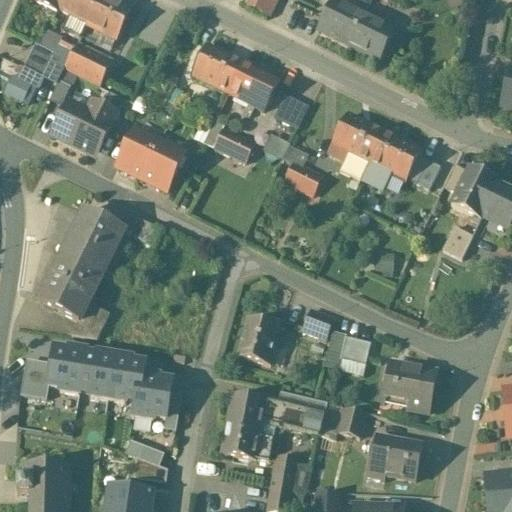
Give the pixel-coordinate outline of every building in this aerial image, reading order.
[(27,0),(27,1),(57,16),(58,14),(64,0),(27,0)] [(99,0),(64,0),(58,14),(86,28),(99,0)] [(130,12),(105,0),(99,0),(86,28),(115,42),(130,12)] [(275,19),(281,0),(251,0),(249,9),(275,19)] [(470,0),(449,0),(452,9),(471,4),(470,0)] [(363,17),(333,3),(318,34),(348,49),(363,17)] [(393,32),(363,17),(348,49),(378,64),(393,32)] [(76,47),(63,41),(58,52),(71,58),(76,47)] [(56,57),(35,47),(23,71),(44,81),(56,57)] [(112,65),(76,47),(71,58),(64,73),(100,90),(112,65)] [(242,67),(207,50),(192,80),(228,97),(242,67)] [(278,85),(242,67),(228,97),(263,115),(278,85)] [(511,74),(501,111),(511,113),(511,74)] [(182,116),(192,94),(170,84),(160,106),(182,116)] [(286,98),(278,121),(303,130),(311,107),(286,98)] [(88,115),(69,106),(66,111),(62,113),(58,120),(59,125),(53,138),(83,153),(91,151),(98,154),(117,117),(93,105),(88,115)] [(383,137),(348,120),(333,149),(369,167),(383,137)] [(255,148),(222,132),(213,150),(246,166),(255,148)] [(136,134),(118,170),(142,182),(160,146),(136,134)] [(419,155),(383,137),(369,167),(404,184),(419,155)] [(272,138),(266,154),(305,171),(312,156),(272,138)] [(183,157),(160,146),(142,182),(166,194),(183,157)] [(440,170),(427,164),(416,188),(429,194),(440,170)] [(322,182),(293,167),(284,186),(313,200),(322,182)] [(467,176),(455,169),(444,191),(457,197),(467,176)] [(498,186),(469,171),(467,176),(457,197),(451,207),(472,218),(480,221),(481,222),(482,220),(497,188),(498,186)] [(511,218),(511,194),(497,188),(482,220),(506,231),(511,218)] [(124,234),(85,214),(63,259),(63,260),(102,279),(108,282),(122,252),(116,250),(119,245),(124,234)] [(480,221),(472,218),(470,223),(478,226),(480,221)] [(163,234),(140,223),(132,239),(155,250),(163,234)] [(472,240),(454,231),(443,254),(461,262),(472,240)] [(332,241),(322,237),(316,251),(326,256),(332,241)] [(394,260),(378,259),(377,276),(385,276),(385,282),(394,282),(394,260)] [(102,279),(63,260),(53,280),(53,279),(40,306),(77,325),(78,325),(79,326),(88,307),(102,279)] [(110,318),(88,307),(79,326),(78,325),(71,339),(97,344),(110,318)] [(189,319),(142,310),(137,336),(184,345),(189,319)] [(334,323),(310,314),(302,334),(326,343),(334,323)] [(279,330),(247,322),(237,360),(270,370),(276,347),(274,346),(279,330)] [(371,346),(346,340),(341,361),(365,368),(371,346)] [(70,352),(69,358),(53,355),(48,388),(62,390),(61,395),(78,397),(79,393),(85,355),(70,352)] [(100,357),(99,363),(84,360),(79,393),(93,396),(93,400),(109,403),(116,359),(100,357)] [(144,370),(130,368),(130,362),(116,359),(109,403),(125,405),(125,401),(138,403),(143,376),(144,370)] [(436,375),(390,366),(383,404),(407,408),(407,412),(428,417),(436,375)] [(165,419),(170,386),(156,384),(157,378),(143,376),(138,403),(136,419),(151,421),(152,416),(165,419)] [(327,407),(280,395),(277,407),(263,404),(263,405),(264,405),(261,426),(319,440),(324,421),(327,407)] [(263,405),(232,399),(222,457),(256,463),(268,465),(272,442),(258,439),(261,426),(264,405),(263,405)] [(345,411),(327,407),(324,421),(341,425),(345,411)] [(365,416),(345,411),(341,425),(339,436),(359,441),(365,416)] [(422,449),(376,440),(369,477),(386,480),(387,479),(415,484),(422,449)] [(132,443),(127,457),(162,470),(167,456),(132,443)] [(296,470),(275,466),(271,490),(292,494),(296,470)] [(61,468),(32,467),(32,468),(20,467),(20,482),(17,482),(17,497),(31,497),(30,511),(68,511),(70,469),(61,469),(61,468)] [(511,511),(511,476),(486,479),(488,511),(511,511)] [(112,486),(108,511),(150,511),(153,492),(112,486)] [(288,511),(292,494),(271,490),(267,511),(288,511)] [(337,511),(338,497),(315,497),(314,511),(337,511)]
